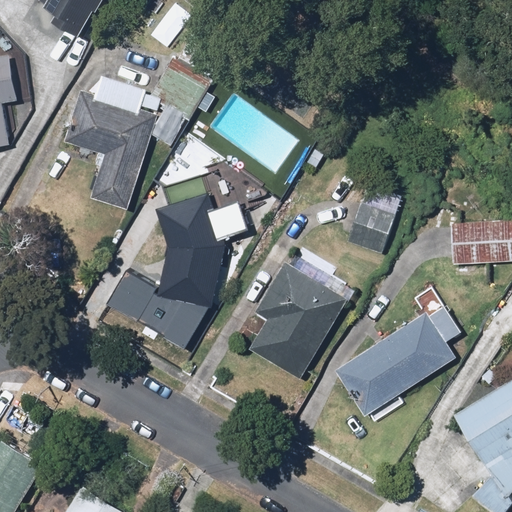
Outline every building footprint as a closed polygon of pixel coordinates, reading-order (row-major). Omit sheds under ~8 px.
[(94,0),(37,0),(33,8),(79,31),(94,0)] [(128,210),(160,105),(188,122),(217,74),(177,50),(152,92),(101,76),(95,95),(81,91),(64,143),(104,155),(91,198),(128,210)] [(0,149),(10,148),(6,107),(17,105),(12,57),(0,57),(0,149)] [(206,194),(156,212),(167,247),(158,296),(215,306),(227,241),(250,233),(238,201),(211,210),(206,194)] [(393,219),(360,206),(347,241),(380,254),(393,219)] [(511,222),(448,224),(449,263),(511,261),(511,222)] [(302,378),(348,302),(281,261),(252,307),(266,316),(248,345),(302,378)] [(415,301),(423,312),(332,376),(369,429),(402,405),(398,399),(455,359),(444,344),(463,331),(433,288),(415,301)] [(511,385),(454,419),(487,477),(473,497),(492,511),(511,511),(511,498),(507,495),(511,489),(511,385)] [(0,511),(14,511),(42,466),(0,441),(0,511)] [(120,511),(81,487),(65,511),(120,511)]
